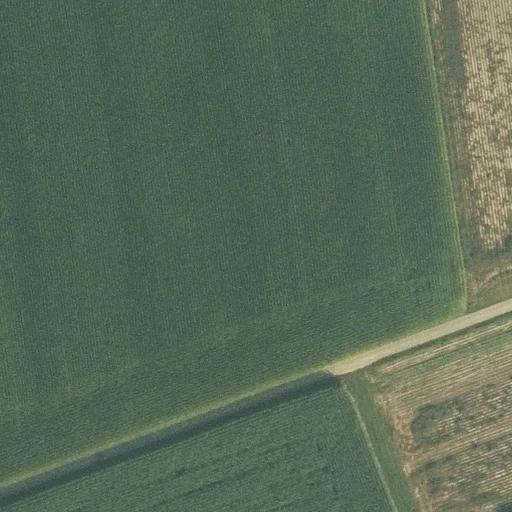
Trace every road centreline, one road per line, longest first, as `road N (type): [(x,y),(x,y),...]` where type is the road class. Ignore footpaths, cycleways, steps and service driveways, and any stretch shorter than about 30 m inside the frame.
road 1 (track): [(511,303),(0,492)]
road 2 (track): [(348,363),(403,511)]
